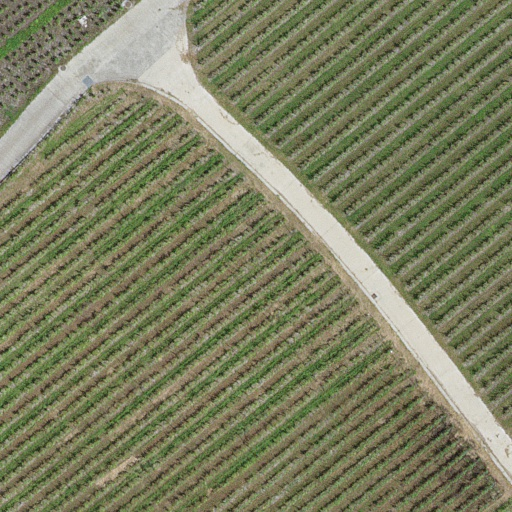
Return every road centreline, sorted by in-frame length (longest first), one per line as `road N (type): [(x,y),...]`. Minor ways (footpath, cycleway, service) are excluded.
road 1 (track): [(511,454),(332,228),(118,40)]
road 2 (track): [(166,0),(0,149)]
